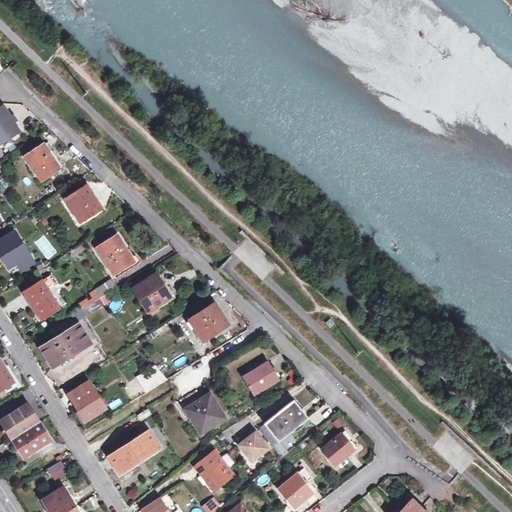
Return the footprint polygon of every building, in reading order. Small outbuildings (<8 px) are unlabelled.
[(17,121),(12,114),(10,116),(2,106),(0,106),(0,142),(18,131),(13,123),(17,121)] [(51,175),(52,175),(53,176),(54,176),(62,170),(63,169),(63,167),(62,166),(47,142),(25,155),(40,180),(50,174),(51,175)] [(87,185),(66,199),(81,222),(101,208),(87,185)] [(30,254),(14,230),(0,239),(0,254),(8,267),(30,254)] [(56,250),(47,235),(41,239),(50,253),(56,250)] [(134,261),(118,235),(97,248),(114,274),(134,261)] [(134,288),(148,311),(171,296),(156,274),(134,288)] [(42,280),(24,292),(41,320),(59,308),(42,280)] [(110,281),(94,290),(100,298),(115,289),(110,281)] [(228,324),(209,294),(184,310),(203,339),(228,324)] [(70,359),(76,356),(74,353),(91,342),(79,323),(40,347),(52,367),(69,357),(70,359)] [(0,390),(13,383),(0,360),(0,390)] [(276,380),(266,361),(241,375),(252,394),(276,380)] [(169,381),(167,379),(157,367),(139,379),(149,394),(169,381)] [(83,423),(106,408),(88,381),(68,394),(78,409),(75,411),(83,423)] [(210,394),(185,408),(201,433),(225,418),(210,394)] [(308,418),(294,400),(258,428),(273,446),(308,418)] [(8,434),(24,457),(52,439),(28,404),(0,422),(4,427),(3,433),(8,434)] [(320,414),(328,415),(329,407),(321,406),(320,414)] [(339,416),(331,422),(336,429),(344,423),(339,416)] [(233,444),(248,463),(268,448),(253,428),(233,444)] [(148,430),(108,456),(120,473),(159,448),(148,430)] [(334,464),(354,448),(349,442),(352,439),(344,430),(321,448),(331,461),(334,464)] [(203,471),(216,488),(233,475),(215,450),(195,466),(200,473),(203,471)] [(65,467),(61,461),(47,469),(52,476),(65,467)] [(306,482),(312,477),(304,467),(297,472),(278,488),(294,508),(314,492),(306,482)] [(203,471),(200,473),(213,490),(216,488),(203,471)] [(79,511),(63,487),(42,501),(49,511),(79,511)] [(206,511),(213,511),(220,506),(211,496),(200,506),(206,511)] [(169,511),(159,497),(142,508),(144,511),(169,511)] [(424,511),(412,500),(399,511),(424,511)]
